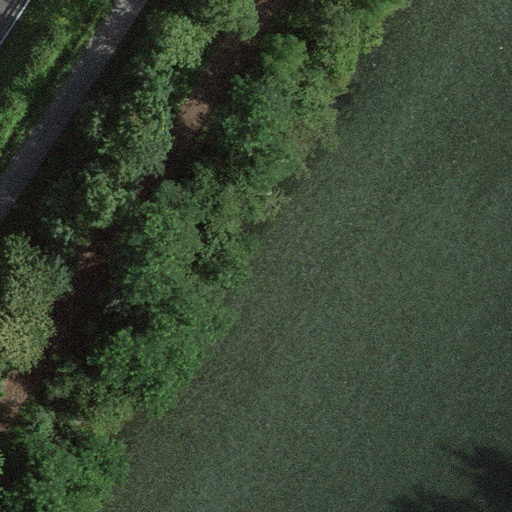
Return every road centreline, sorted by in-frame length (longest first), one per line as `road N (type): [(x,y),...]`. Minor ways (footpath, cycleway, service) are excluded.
road 1 (unknown): [(271,0),(0,427)]
road 2 (track): [(141,0),(0,212)]
